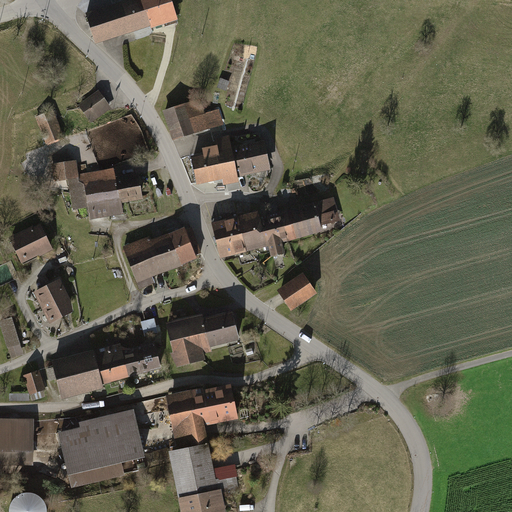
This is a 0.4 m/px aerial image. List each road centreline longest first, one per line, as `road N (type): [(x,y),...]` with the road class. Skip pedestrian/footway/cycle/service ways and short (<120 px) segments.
road 1 (tertiary): [(225,279),(147,111),(45,2)]
road 2 (unclassified): [(319,348),(246,382),(196,380),(90,409),(0,408)]
road 3 (residential): [(225,279),(138,305),(0,370)]
road 4 (tertiary): [(419,511),(420,452),(406,421),(319,348)]
road 5 (track): [(511,353),(383,394)]
